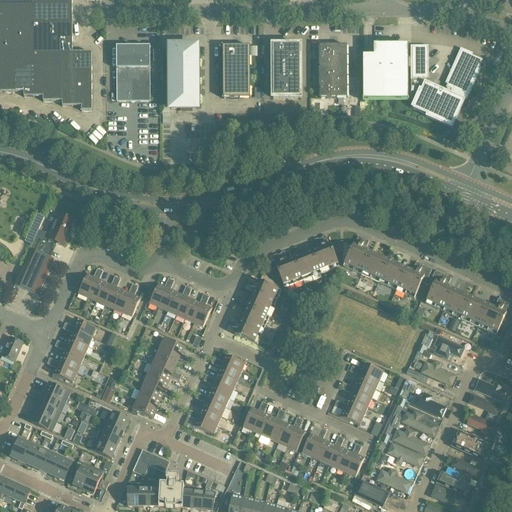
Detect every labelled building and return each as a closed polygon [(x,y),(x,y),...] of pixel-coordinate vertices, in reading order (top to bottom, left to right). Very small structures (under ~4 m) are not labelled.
[(71,0),(0,0),(0,93),(24,93),(24,98),(43,98),(43,103),(62,103),(62,107),(81,107),(81,112),(92,112),(91,54),(72,54),(72,34),(71,0)] [(347,46),(320,47),(320,99),(347,99),(347,46)] [(170,47),(170,110),(197,109),(197,47),(170,47)] [(250,99),(250,47),(223,47),(223,99),(250,99)] [(273,99),(300,99),(300,47),(273,47),(273,99)] [(408,47),(374,47),(374,58),(364,58),(363,58),(363,101),(408,101),(408,47)] [(411,47),(411,93),(411,109),(449,126),(458,108),(459,109),(460,108),(462,108),(482,61),(461,52),(444,91),(428,84),(428,47),(411,47)] [(117,103),(150,103),(150,48),(116,48),(117,103)] [(166,105),(158,105),(158,122),(166,122),(166,105)] [(58,214),(49,235),(39,231),(31,250),(14,286),(38,297),(55,260),(50,259),(55,247),(56,248),(58,244),(65,247),(70,237),(69,236),(76,221),(70,218),(71,217),(65,215),(64,216),(58,214)] [(37,215),(25,242),(32,245),(44,218),(37,215)] [(275,266),(284,289),(339,268),(330,244),(329,245),(326,236),(322,238),(322,239),(319,240),(318,239),(314,241),(317,247),(321,245),(323,250),(288,263),(286,258),(287,258),(284,252),(281,254),(280,255),(278,256),(276,255),(273,257),(277,266),(275,266)] [(353,245),(343,268),(361,276),(370,255),(360,251),(362,246),(366,248),(369,242),(365,240),(364,241),(362,240),(361,239),(358,237),(354,246),(353,245)] [(388,263),(370,255),(361,276),(379,284),(388,263)] [(388,263),(379,284),(396,291),(405,270),(388,263)] [(416,275),(405,270),(396,291),(414,299),(422,283),(425,285),(432,271),(431,270),(424,266),(422,267),(420,266),(419,264),(416,263),(414,269),(418,270),(416,275)] [(79,295),(88,300),(100,271),(98,270),(94,279),(87,276),(79,295)] [(103,273),(100,271),(88,300),(97,303),(105,284),(100,281),(103,273)] [(432,288),(425,304),(443,312),(452,292),(443,287),(445,283),(449,284),(451,279),(448,277),(447,278),(444,277),(444,275),(436,272),(435,273),(429,287),(432,288)] [(115,278),(111,286),(105,284),(97,303),(105,307),(118,279),(115,278)] [(121,280),(118,279),(105,307),(114,311),(123,291),(117,289),(121,280)] [(281,292),(260,282),(258,282),(258,283),(249,279),(248,283),(249,284),(248,286),(246,286),(245,290),(255,295),(242,324),(231,320),(230,323),(231,324),(229,327),(228,327),(226,331),(235,334),(234,335),(257,345),(281,292)] [(150,305),(159,309),(172,281),(169,280),(165,288),(159,285),(150,305)] [(175,282),(172,281),(159,309),(168,313),(177,294),(171,291),(175,282)] [(132,286),(129,294),(123,291),(114,311),(123,315),(135,287),(132,286)] [(138,288),(135,287),(123,315),(132,319),(141,299),(134,297),(138,288)] [(186,288),(182,296),(177,294),(168,313),(177,317),(189,289),(186,288)] [(192,290),(189,289),(177,317),(185,321),(194,301),(188,299),(192,290)] [(452,292),(443,312),(460,320),(469,299),(452,292)] [(194,301),(185,321),(194,325),(207,297),(204,295),(200,304),(195,302),(194,301)] [(209,298),(207,297),(194,325),(203,329),(212,309),(206,306),(209,298)] [(469,299),(460,320),(478,328),(487,307),(469,299)] [(502,303),(502,302),(499,300),(496,306),(500,308),(498,312),(487,307),(478,328),(496,336),(507,314),(505,314),(509,305),(506,303),(505,304),(502,303)] [(421,318),(424,311),(419,309),(416,316),(421,318)] [(503,323),(508,325),(511,317),(507,315),(503,323)] [(65,324),(64,327),(93,340),(97,331),(76,322),(74,328),(65,324)] [(89,349),(93,340),(64,327),(62,330),(71,334),(69,339),(68,339),(89,349)] [(1,358),(14,363),(23,344),(10,339),(1,358)] [(57,341),(56,344),(85,357),(89,349),(68,339),(66,345),(57,341)] [(424,346),(429,349),(432,342),(427,339),(424,346)] [(190,359),(181,355),(184,349),(165,340),(160,349),(189,362),(190,359)] [(61,357),(81,366),(85,357),(56,344),(55,347),(63,351),(61,356),(61,357)] [(451,349),(441,345),(437,354),(447,358),(451,349)] [(187,365),(189,362),(160,349),(157,358),(176,367),(179,361),(187,365)] [(432,355),(424,352),(422,357),(430,360),(432,355)] [(225,356),(222,363),(214,359),(213,362),(241,375),(245,365),(225,356)] [(50,359),(48,362),(77,375),(81,366),(61,357),(58,363),(50,359)] [(176,367),(157,358),(153,366),(181,379),(182,376),(174,372),(176,367)] [(73,384),(77,375),(48,362),(47,365),(55,368),(53,375),(73,384)] [(241,375),(213,362),(211,365),(220,369),(218,374),(217,374),(237,383),(241,375)] [(421,375),(453,388),(457,377),(442,371),(444,366),(435,362),(433,366),(426,363),(421,375)] [(351,370),(379,383),(384,374),(364,365),(361,371),(353,367),(351,370)] [(181,379),(153,366),(149,375),(168,384),(171,378),(180,382),(181,379)] [(350,373),(358,377),(356,383),(376,392),(379,383),(351,370),(350,373)] [(206,376),(205,379),(233,392),(237,383),(217,374),(215,380),(206,376)] [(174,394),(166,390),(168,384),(149,375),(145,384),(173,396),(174,394)] [(210,391),(210,392),(229,401),(233,392),(205,379),(204,382),(212,386),(210,391)] [(493,387),(480,382),(476,393),(503,404),(508,394),(502,392),(504,387),(495,383),(493,387)] [(356,383),(353,389),(345,385),(343,388),(372,400),(376,392),(356,383)] [(141,392),(161,401),(163,395),(172,399),(173,396),(145,384),(141,392)] [(45,395),(66,404),(70,395),(49,385),(45,395)] [(407,392),(409,393),(413,394),(415,388),(410,386),(408,390),(407,392)] [(348,400),(368,409),(372,400),(343,388),(342,391),(351,394),(348,400)] [(389,394),(395,397),(398,391),(392,388),(389,394)] [(137,401),(165,414),(167,411),(158,407),(160,402),(161,401),(141,392),(137,401)] [(225,409),(229,401),(210,392),(207,398),(198,394),(197,397),(225,409)] [(448,409),(432,402),(434,398),(424,394),(423,398),(417,395),(411,408),(442,421),(448,409)] [(61,414),(66,404),(45,395),(40,404),(61,414)] [(497,418),(501,409),(473,396),(469,405),(497,418)] [(202,409),(221,418),(225,409),(197,397),(196,400),(204,403),(202,409)] [(368,409),(348,400),(345,406),(337,402),(336,405),(364,418),(368,409)] [(133,411),(153,419),(155,413),(164,417),(165,414),(137,401),(133,411)] [(252,433),(265,404),(262,403),(258,412),(252,409),(243,429),(252,433)] [(36,414),(57,424),(61,414),(40,404),(36,414)] [(268,406),(265,404),(252,433),(261,437),(270,417),(264,414),(268,406)] [(364,418),(336,405),(334,408),(343,412),(340,418),(360,427),(364,418)] [(191,411),(189,414),(218,427),(221,418),(202,409),(199,415),(191,411)] [(280,411),(276,419),(270,417),(261,437),(270,440),(283,412),(280,411)] [(108,412),(104,422),(125,431),(129,421),(108,412)] [(285,414),(283,412),(270,440),(279,444),(287,425),(282,422),(285,414)] [(401,425),(434,440),(439,428),(424,421),(425,417),(415,412),(413,416),(407,413),(401,425)] [(36,414),(32,424),(52,433),(57,424),(36,414)] [(213,436),(218,427),(189,414),(188,417),(197,421),(194,427),(213,436)] [(467,425),(493,438),(498,428),(473,415),(467,425)] [(393,422),(399,425),(401,419),(398,418),(395,417),(395,419),(393,422)] [(287,448),(300,420),(297,419),(293,427),(288,425),(287,425),(279,444),(287,448)] [(303,421),(300,420),(287,448),(297,452),(305,433),(299,430),(303,421)] [(104,422),(100,431),(121,441),(125,431),(104,422)] [(399,425),(393,422),(391,426),(391,428),(393,429),(396,430),(399,425)] [(88,426),(87,426),(82,423),(79,429),(85,432),(88,426)] [(321,429),(317,438),(311,435),(302,455),(311,459),(324,431),(321,429)] [(425,458),(431,447),(414,439),(416,434),(408,430),(406,435),(398,431),(393,443),(425,458)] [(95,441),(116,450),(121,441),(100,431),(95,441)] [(327,432),(324,431),(311,459),(320,463),(329,443),(323,441),(327,432)] [(480,444),(481,440),(474,437),(473,440),(459,434),(452,448),(483,463),(483,462),(485,457),(489,448),(480,444)] [(329,443),(320,463),(329,467),(341,438),(338,437),(335,446),(329,443)] [(344,440),(341,438),(329,467),(337,471),(346,451),(340,448),(344,440)] [(29,444),(20,440),(11,458),(21,463),(29,444)] [(95,441),(91,451),(112,460),(116,450),(95,441)] [(32,468),(40,449),(29,444),(21,463),(32,468)] [(346,451),(337,471),(346,474),(359,446),(356,445),(352,453),(347,451),(346,451)] [(387,456),(420,470),(425,459),(392,445),(387,456)] [(362,448),(359,446),(346,474),(356,479),(364,459),(358,456),(362,448)] [(32,468),(42,472),(51,454),(40,449),(32,468)] [(216,457),(227,460),(229,453),(218,450),(216,457)] [(143,451),(138,462),(149,467),(165,474),(170,463),(143,451)] [(42,472),(54,477),(62,459),(63,457),(52,452),(51,454),(42,472)] [(378,455),(377,459),(382,461),(385,456),(382,454),(379,453),(378,455)] [(483,462),(486,464),(488,465),(491,459),(486,457),(485,457),(483,462)] [(72,464),(62,459),(54,477),(64,482),(72,464)] [(380,467),(382,461),(377,459),(375,462),(374,464),(377,465),(380,467)] [(481,471),(456,460),(452,469),(477,479),(481,471)] [(109,471),(112,464),(106,461),(103,469),(109,471)] [(147,473),(149,467),(138,462),(135,468),(147,473)] [(83,491),(94,468),(84,463),(83,466),(80,472),(73,486),(83,491)] [(409,465),(402,481),(410,484),(417,469),(409,465)] [(251,467),(248,474),(253,476),(256,469),(251,467)] [(94,468),(83,491),(93,495),(104,473),(94,468)] [(144,478),(147,473),(135,468),(133,473),(135,474),(144,478)] [(382,472),(377,484),(407,497),(412,486),(396,478),(398,474),(391,471),(389,475),(382,472)] [(475,489),(469,487),(472,481),(461,476),(458,481),(442,474),(437,485),(470,500),(475,489)] [(269,475),(266,482),(275,486),(278,479),(269,475)] [(161,485),(159,508),(166,508),(166,509),(167,509),(167,508),(170,508),(175,509),(176,509),(182,509),(184,486),(183,486),(183,487),(177,486),(177,483),(178,483),(179,477),(177,477),(177,478),(174,478),(174,477),(171,477),(168,477),(168,476),(167,476),(166,482),(167,482),(167,486),(161,485)] [(106,492),(109,484),(102,481),(99,488),(106,492)] [(19,487),(8,482),(0,499),(0,500),(3,502),(6,497),(13,500),(19,487)] [(139,508),(139,485),(138,485),(130,485),(128,489),(128,495),(127,495),(127,502),(128,502),(128,508),(139,508)] [(139,485),(139,508),(149,508),(149,485),(139,485)] [(159,508),(161,485),(160,485),(160,490),(150,490),(150,485),(149,485),(149,508),(159,508)] [(192,510),(195,487),(184,486),(182,509),(183,509),(192,510)] [(457,495),(437,486),(432,498),(452,507),(457,495)] [(18,509),(22,511),(30,494),(31,492),(19,487),(13,500),(18,502),(21,504),(18,509)] [(203,511),(205,493),(195,492),(195,487),(192,510),(202,511),(203,511)] [(300,489),(295,487),(292,494),(297,496),(300,489)] [(364,494),(384,504),(388,498),(368,487),(364,494)] [(205,493),(203,511),(207,511),(213,511),(215,495),(205,493)] [(473,495),(470,500),(476,503),(478,497),(473,495)] [(230,506),(228,511),(291,511),(276,507),(232,496),(231,501),(229,505),(230,506)] [(316,497),(313,504),(318,506),(321,499),(316,497)] [(476,503),(470,500),(468,506),(468,507),(473,509),(476,503)] [(329,511),(337,511),(339,507),(327,501),(324,509),(329,511)]
